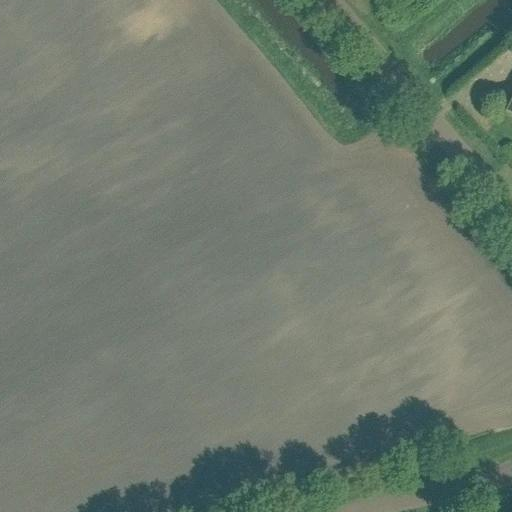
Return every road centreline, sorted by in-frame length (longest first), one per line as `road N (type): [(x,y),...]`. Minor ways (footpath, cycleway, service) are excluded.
road 1 (unclassified): [(511,212),(325,0)]
road 2 (unclassified): [(356,511),(511,473)]
